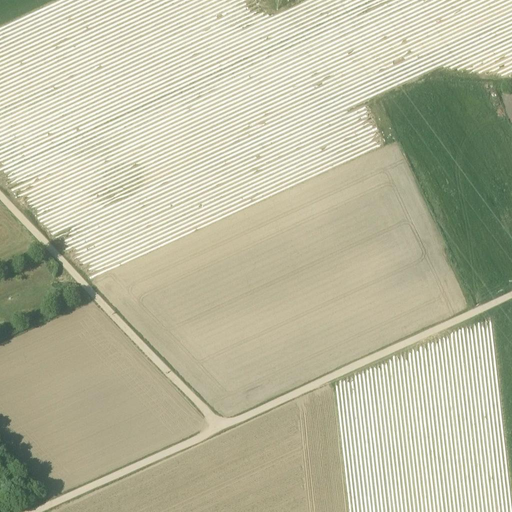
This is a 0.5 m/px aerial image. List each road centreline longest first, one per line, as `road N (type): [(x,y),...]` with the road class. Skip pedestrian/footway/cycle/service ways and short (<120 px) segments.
road 1 (track): [(219,428),(0,194)]
road 2 (track): [(219,428),(511,299)]
road 3 (track): [(34,511),(219,428)]
